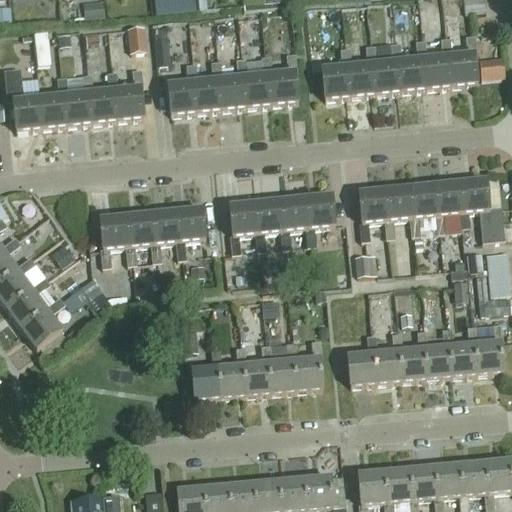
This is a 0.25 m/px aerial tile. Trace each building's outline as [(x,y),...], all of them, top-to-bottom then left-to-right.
[(154,0),(156,20),(195,16),(193,0),(154,0)] [(270,0),(272,8),(299,4),(298,0),(270,0)] [(462,0),(464,10),(484,8),(483,0),(462,0)] [(103,6),(88,7),(90,24),(105,22),(103,6)] [(464,10),(465,21),(485,19),(484,8),(464,10)] [(11,12),(0,13),(0,31),(12,30),(11,12)] [(143,33),(126,35),(128,60),(146,58),(143,33)] [(47,36),(35,38),(37,54),(49,53),(47,36)] [(70,39),(59,41),(60,52),(71,51),(70,39)] [(84,41),(86,53),(99,52),(98,39),(84,41)] [(451,63),(448,63),(451,94),(477,91),(474,62),(476,62),(474,42),(465,43),(466,61),(451,63)] [(166,45),(155,46),(157,71),(169,70),(166,45)] [(426,65),(423,66),(426,97),(451,94),(448,63),(451,63),(449,45),(440,46),(441,64),(426,65)] [(401,68),(398,68),(401,99),(426,97),(423,66),(426,65),(424,48),(415,48),(416,66),(401,68)] [(375,70),(373,71),(376,102),(401,99),(398,68),(401,68),(399,50),(390,51),(391,69),(375,70)] [(350,73),(348,73),(351,104),(376,102),(373,71),(375,70),(374,53),(364,53),(366,71),(350,73)] [(341,74),(321,76),(324,107),(351,104),(348,73),(350,73),(349,55),(339,56),(341,74)] [(271,81),(269,81),(272,112),(298,110),(295,80),(297,80),(295,61),(286,61),(287,79),(271,81)] [(246,83),(244,84),(247,115),(272,112),(269,81),(271,81),(270,63),(260,64),(262,82),(246,83)] [(502,64),(478,66),(480,86),(504,84),(502,64)] [(221,86),(219,86),(222,117),(247,115),(244,84),(246,83),(245,66),(235,66),(237,84),(221,86)] [(196,89),(194,89),(197,120),(222,117),(219,86),(221,86),(220,68),(210,69),(212,87),(196,89)] [(187,89),(167,92),(170,122),(197,120),(194,89),(196,89),(194,71),(185,72),(187,89)] [(19,75),(3,77),(7,109),(13,108),(16,138),(44,135),(41,105),(23,107),(19,75)] [(133,95),(117,97),(115,97),(118,128),(143,125),(140,95),(143,95),(141,76),(131,77),(133,95)] [(92,99),(90,100),(93,130),(118,128),(115,97),(117,97),(116,79),(106,80),(108,98),(92,99)] [(67,102),(65,102),(68,133),(93,130),(90,100),(92,99),(91,82),(81,82),(83,100),(67,102)] [(58,103),(41,105),(44,135),(68,133),(65,102),(67,102),(66,84),(56,85),(58,103)] [(489,217),(486,187),(458,190),(461,221),(462,229),(469,228),(469,220),(478,219),(482,250),(498,248),(504,248),(500,216),(489,217)] [(438,223),(434,224),(436,241),(445,241),(443,223),(461,221),(458,190),(434,192),(438,223)] [(413,226),(409,226),(411,244),(420,243),(418,225),(434,224),(438,223),(434,192),(409,195),(413,226)] [(393,228),(409,226),(413,226),(409,195),(384,197),(387,228),(384,229),(386,247),(395,246),(393,228)] [(368,230),(384,229),(387,228),(384,197),(358,200),(361,230),(359,230),(361,249),(370,248),(368,230)] [(331,202),(304,205),(307,236),(305,237),(307,255),(316,254),(314,235),(335,233),(331,202)] [(304,205),(279,208),(282,239),(280,239),(282,257),(291,256),(289,238),(305,237),(307,236),(304,205)] [(279,208),(254,210),(257,242),(255,242),(257,260),(266,259),(264,241),(280,239),(282,239),(279,208)] [(254,210),(229,213),(232,243),(230,243),(232,262),(241,261),(239,243),(255,242),(257,242),(254,210)] [(202,216),(175,218),(178,249),(176,250),(178,268),(187,267),(185,249),(205,247),(202,216)] [(175,218),(150,221),(153,252),(151,252),(153,270),(162,269),(160,251),(176,250),(178,249),(175,218)] [(150,221),(125,223),(128,255),(126,255),(128,273),(137,272),(135,254),(151,252),(153,252),(150,221)] [(125,223),(100,226),(103,256),(101,256),(103,275),(112,274),(110,256),(126,255),(128,255),(125,223)] [(3,257),(0,259),(0,289),(18,277),(16,274),(6,262),(21,251),(15,244),(1,254),(3,257)] [(486,272),(507,270),(506,259),(485,261),(486,272)] [(482,275),(480,260),(466,261),(468,277),(482,275)] [(374,262),(355,264),(357,283),(376,281),(374,262)] [(18,277),(0,289),(0,307),(6,316),(32,297),(30,294),(21,282),(35,271),(30,264),(16,274),(18,277)] [(463,267),(454,268),(455,276),(464,276),(463,267)] [(487,282),(508,280),(507,270),(486,272),(487,282)] [(204,271),(191,273),(192,284),(205,283),(204,271)] [(455,276),(451,277),(451,285),(468,284),(467,276),(464,276),(455,276)] [(169,279),(158,280),(160,301),(171,300),(169,279)] [(246,280),(235,281),(236,289),(246,288),(246,280)] [(488,292),(509,290),(508,280),(487,282),(488,292)] [(486,282),(477,283),(479,307),(481,307),(487,307),(486,282)] [(32,297),(6,316),(21,336),(47,317),(45,314),(36,302),(50,291),(45,284),(30,294),(32,297)] [(455,308),(468,307),(467,287),(454,288),(455,308)] [(489,303),(510,301),(509,290),(488,292),(489,303)] [(98,295),(85,305),(87,308),(95,320),(100,316),(100,315),(99,304),(98,295)] [(119,303),(109,303),(110,314),(120,314),(119,303)] [(47,317),(21,336),(36,357),(40,354),(63,338),(51,322),(65,311),(59,304),(45,314),(47,317)] [(511,317),(511,305),(487,307),(481,307),(482,320),(511,317)] [(432,317),(424,318),(425,334),(433,333),(432,317)] [(411,320),(400,321),(402,333),(412,332),(411,320)] [(477,351),(475,351),(478,382),(503,380),(500,350),(502,350),(501,331),(491,332),(493,350),(477,351)] [(475,351),(477,351),(475,333),(466,334),(466,335),(451,337),(452,354),(450,354),(453,385),(478,382),(475,351)] [(452,354),(451,337),(450,336),(441,336),(443,354),(427,356),(425,356),(428,387),(453,385),(450,354),(452,354)] [(69,347),(63,338),(40,354),(47,364),(69,347)] [(402,358),(400,358),(403,389),(428,387),(425,356),(427,356),(425,338),(416,339),(418,357),(402,358)] [(377,360),(375,361),(378,392),(403,389),(400,358),(402,358),(400,340),(391,341),(393,359),(377,360)] [(368,361),(347,363),(350,394),(378,392),(375,361),(377,360),(375,342),(366,343),(368,361)] [(197,347),(182,347),(183,359),(197,358),(197,347)] [(297,368),(294,368),(296,399),(322,397),(320,367),(322,367),(320,348),(311,348),(312,366),(297,368)] [(294,368),(297,368),(295,350),(286,351),(286,352),(270,353),(271,361),(287,360),(287,369),(271,370),(268,370),(271,401),(296,399),(294,368)] [(271,361),(270,353),(270,352),(261,353),(262,371),(246,372),(243,373),(246,404),(271,401),(268,370),(271,370),(271,361)] [(237,373),(221,375),(218,375),(221,406),(246,404),(243,373),(246,372),(245,354),(236,355),(237,373)] [(218,375),(221,375),(220,357),(210,358),(212,375),(192,377),(195,408),(221,406),(218,375)] [(511,479),(511,468),(483,470),(486,501),(484,502),(485,511),(494,511),(494,501),(511,498),(511,479)] [(483,470),(459,473),(461,504),(459,504),(460,511),(469,511),(469,503),(484,502),(486,501),(483,470)] [(459,473),(433,475),(436,506),(434,506),(434,511),(444,511),(443,505),(459,504),(461,504),(459,473)] [(433,475),(408,477),(411,508),(409,508),(409,511),(418,511),(418,508),(434,506),(436,506),(433,475)] [(408,477),(383,479),(386,511),(384,511),(393,511),(393,510),(409,508),(411,508),(408,477)] [(383,479),(358,482),(361,511),(359,511),(358,511),(369,511),(384,511),(386,511),(383,479)] [(332,502),(330,484),(303,487),(305,511),(344,511),(344,501),(332,502)] [(305,511),(303,487),(278,489),(279,511),(305,511)] [(279,511),(278,489),(253,491),(254,511),(279,511)] [(254,511),(253,491),(228,494),(229,511),(254,511)] [(229,511),(228,494),(203,496),(204,511),(229,511)] [(204,511),(203,496),(177,498),(178,511),(204,511)]
